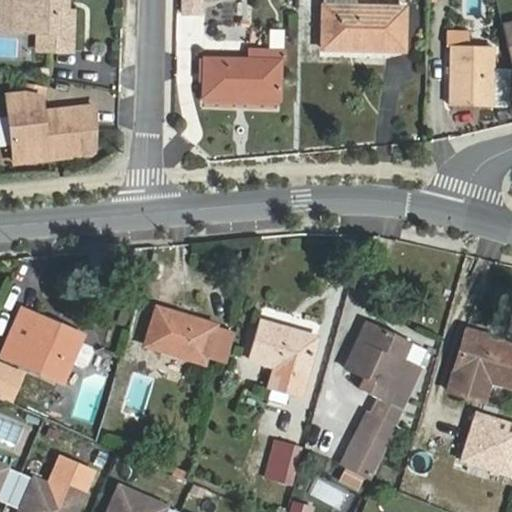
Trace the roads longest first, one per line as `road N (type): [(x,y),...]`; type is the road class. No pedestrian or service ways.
road 1 (residential): [(153,212),(335,199),(444,209)]
road 2 (residential): [(153,212),(153,0)]
road 3 (residential): [(0,226),(153,212)]
